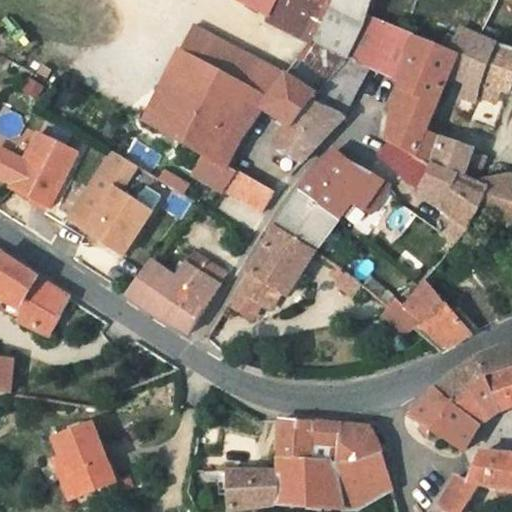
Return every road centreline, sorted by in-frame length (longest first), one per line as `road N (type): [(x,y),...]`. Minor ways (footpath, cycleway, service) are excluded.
road 1 (residential): [(363,132),(331,137),(302,168),(188,356)]
road 2 (tertiary): [(0,230),(188,356)]
road 3 (tertiary): [(188,356),(248,390),(288,398),(383,392)]
road 4 (tertiary): [(383,392),(511,328)]
road 5 (residential): [(398,460),(461,465),(486,442),(511,442)]
